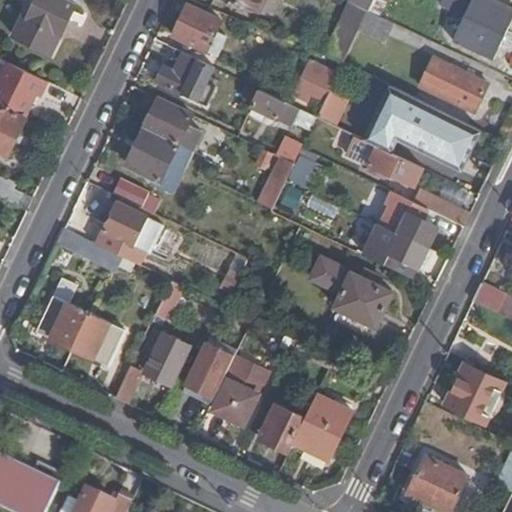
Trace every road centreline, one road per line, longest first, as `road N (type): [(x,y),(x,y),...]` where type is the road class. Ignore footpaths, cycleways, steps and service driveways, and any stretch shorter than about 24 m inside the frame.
road 1 (residential): [(511,172),(348,511)]
road 2 (residential): [(152,0),(0,316)]
road 3 (residential): [(0,375),(282,511)]
